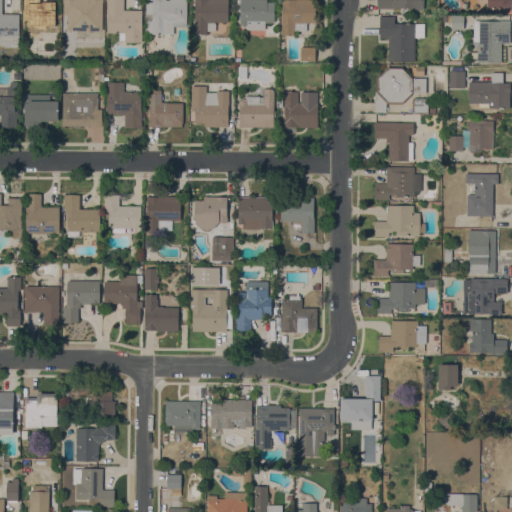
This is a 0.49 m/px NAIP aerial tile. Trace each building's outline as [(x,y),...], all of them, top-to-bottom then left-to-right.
[(0,44),(0,0),(2,0),(2,14),(19,14),(19,45),(18,45),(0,44)] [(42,0),(42,13),(58,13),(58,35),(30,35),(30,33),(24,33),(24,0),(42,0)] [(67,30),(67,14),(63,14),(63,0),(103,0),(103,3),(102,31),(67,30)] [(142,43),(125,42),(125,40),(119,40),(119,33),(106,33),(106,0),(123,0),(123,10),(142,10),(142,43)] [(146,33),(146,20),(152,20),(152,13),(145,13),(146,1),(152,1),(152,0),(186,0),(186,1),(187,1),(187,22),(173,22),(173,34),(152,34),(152,33),(146,33)] [(228,0),(228,22),(215,22),(215,31),(206,31),(206,34),(194,34),(194,0),(228,0)] [(267,0),(267,2),(275,2),(274,23),(265,22),(265,29),(246,29),(246,25),(240,25),(240,0),(267,0)] [(315,0),(315,23),(306,23),(306,31),(294,31),(294,35),(281,35),(281,0),(315,0)] [(416,9),(416,8),(394,8),(394,9),(377,9),(377,0),(423,0),(423,9),(416,9)] [(511,0),(511,10),(487,10),(487,0),(511,0)] [(388,62),(388,38),(379,38),(379,16),(394,16),(394,24),(424,24),(424,38),(415,38),(415,62),(388,62)] [(451,28),(451,16),(463,16),(463,29),(451,28)] [(500,21),(500,20),(510,21),(510,43),(501,43),(501,62),(477,62),(477,42),(473,42),(474,21),(500,21)] [(300,61),(300,47),(315,47),(315,61),(300,61)] [(416,76),(415,66),(424,66),(424,76),(416,76)] [(238,80),(238,67),(247,67),(247,80),(238,80)] [(426,78),(425,93),(412,93),(402,104),(387,104),(386,103),(386,105),(386,112),(375,112),(375,92),(376,92),(376,78),(387,67),(402,67),(413,78),(426,78)] [(449,71),(465,71),(464,88),(449,88),(449,71)] [(491,82),(491,72),(503,73),(502,83),(510,83),(509,108),(488,108),(489,103),(468,103),(468,82),(491,82)] [(10,81),(18,81),(18,103),(15,103),(15,111),(16,111),(16,127),(1,127),(1,115),(0,115),(0,88),(7,88),(7,87),(10,85),(10,81)] [(106,114),(106,82),(124,82),(124,92),(141,92),(141,126),(124,126),(124,114),(106,114)] [(191,86),(206,86),(206,93),(216,93),(216,91),(228,91),(228,111),(228,127),(203,127),(203,123),(194,123),(194,111),(191,111),(191,86)] [(239,127),(239,101),(245,101),(245,96),(260,96),(260,97),(263,97),(263,89),(274,89),(274,111),(275,111),(275,117),(274,117),(274,127),(239,127)] [(148,127),(148,90),(161,90),(161,93),(162,93),(162,102),(167,102),(167,103),(183,103),(183,124),(181,124),(181,127),(148,127)] [(283,127),(284,91),(297,92),(297,103),(300,103),(300,92),(317,92),(317,104),(317,127),(283,127)] [(62,126),(62,93),(98,93),(98,109),(101,109),(101,121),(102,121),(102,126),(62,126)] [(50,94),(50,101),(58,101),(58,121),(41,121),(41,126),(24,126),(24,103),(27,103),(27,94),(50,94)] [(428,98),(428,109),(428,111),(428,113),(414,113),(414,98),(428,98)] [(467,120),(493,121),(492,149),(480,149),(480,152),(470,152),(470,151),(469,151),(469,147),(463,147),(463,151),(448,150),(449,135),(462,136),(462,130),(467,130),(467,120)] [(413,123),(413,135),(409,135),(408,142),(413,142),(413,160),(408,160),(408,161),(388,161),(389,142),(386,142),(386,138),(374,138),(374,122),(413,123)] [(421,174),(421,191),(414,191),(414,197),(395,197),(395,194),(389,194),(389,199),(374,199),(374,183),(386,183),(386,167),(414,167),(414,174),(420,174),(421,174)] [(492,216),(466,216),(467,194),(474,195),(474,183),(465,183),(465,173),(498,174),(498,184),(493,184),(492,216)] [(6,198),(21,198),(21,230),(7,230),(7,236),(0,236),(0,193),(1,193),(1,205),(8,205),(8,199),(6,199),(6,198)] [(59,207),(59,233),(26,233),(26,208),(25,208),(25,194),(41,194),(41,207),(59,207)] [(141,206),(140,228),(125,228),(125,233),(112,233),(112,228),(108,228),(108,211),(104,211),(104,194),(119,195),(119,206),(141,206)] [(99,209),(99,231),(82,231),(82,237),(67,237),(67,213),(65,213),(65,208),(64,208),(64,195),(80,195),(79,209),(99,209)] [(147,196),(160,197),(160,196),(180,196),(180,220),(172,220),(172,230),(158,230),(158,232),(146,232),(147,196)] [(194,200),(203,200),(203,196),(227,197),(227,199),(226,217),(227,217),(227,223),(218,222),(212,229),(200,229),(193,222),(194,200)] [(272,197),(272,228),(260,228),(260,229),(242,229),(242,224),(237,224),(238,197),(272,197)] [(314,233),(301,233),(301,230),(293,230),(293,221),(280,221),(280,197),(313,197),(313,213),(314,213),(314,233)] [(413,205),(413,212),(419,212),(419,224),(425,224),(424,232),(419,232),(419,240),(413,240),(413,235),(395,235),(395,232),(388,232),(388,237),(374,237),(374,221),(386,221),(386,205),(413,205)] [(495,273),(469,273),(469,253),(468,253),(468,230),(495,230),(495,273)] [(218,238),(232,238),(232,251),(218,251),(218,238)] [(412,255),(420,255),(420,266),(412,266),(412,270),(403,270),(403,272),(395,272),(395,270),(388,270),(388,275),(373,275),(373,260),(386,260),(386,244),(413,244),(412,255)] [(444,247),(452,247),(451,262),(444,262),(444,247)] [(157,276),(158,276),(158,283),(157,283),(157,289),(144,289),(144,268),(157,268),(157,276)] [(120,275),(136,275),(136,276),(142,276),(142,282),(136,282),(136,301),(142,301),(142,307),(140,307),(140,323),(125,323),(125,308),(122,308),(122,305),(120,305),(120,303),(104,303),(104,281),(120,281),(120,275)] [(0,288),(7,288),(7,276),(21,276),(21,291),(18,291),(18,308),(19,308),(19,310),(20,310),(20,326),(6,326),(6,314),(0,314),(0,288)] [(507,279),(507,293),(494,293),(494,313),(463,313),(463,279),(472,279),(472,278),(507,279)] [(99,281),(99,303),(82,303),(82,304),(80,304),(80,308),(78,308),(78,322),(63,322),(63,306),(66,306),(66,298),(67,298),(67,280),(99,281)] [(438,280),(438,286),(431,288),(424,287),(424,280),(438,280)] [(268,282),(267,297),(271,297),(271,315),(262,315),(262,319),(250,319),(250,331),(236,331),(236,317),(237,317),(237,292),(245,292),(245,281),(268,282)] [(415,288),(425,288),(424,304),(415,304),(415,308),(409,308),(409,310),(398,310),(398,308),(394,308),(394,309),(391,309),(391,313),(377,313),(377,298),(389,298),(389,282),(415,282),(415,288)] [(59,326),(43,326),(43,312),(24,312),(24,307),(25,286),(59,286),(59,305),(59,308),(59,312),(59,315),(59,322),(59,326)] [(192,331),(192,311),(190,311),(190,290),(227,290),(227,310),(232,310),(232,328),(227,328),(227,331),(192,331)] [(178,307),(178,331),(145,331),(145,295),(157,295),(156,299),(157,299),(157,306),(163,306),(163,307),(178,307)] [(317,308),(317,329),(316,329),(316,332),(281,332),(281,305),(281,302),(282,302),(282,298),(289,298),(289,296),(300,296),(300,298),(302,298),(302,308),(317,308)] [(451,302),(451,313),(442,313),(442,302),(451,302)] [(490,334),(493,334),(493,340),(507,340),(507,354),(488,354),(488,353),(473,353),(473,354),(469,354),(469,342),(471,342),(471,331),(469,331),(469,319),(490,319),(490,334)] [(417,320),(417,325),(426,325),(426,343),(417,343),(417,346),(408,346),(408,349),(400,349),(400,347),(393,347),(393,352),(378,352),(379,336),(390,336),(390,328),(391,328),(391,320),(417,320)] [(438,390),(438,364),(458,364),(458,386),(450,386),(450,390),(438,390)] [(351,429),(351,421),(340,421),(340,398),(365,398),(365,376),(380,376),(380,401),(372,400),(372,421),(371,421),(371,430),(351,429)] [(112,401),(116,401),(116,403),(115,403),(115,420),(91,419),(91,396),(78,396),(78,387),(112,387),(112,401)] [(0,392),(13,392),(13,429),(12,429),(12,434),(0,434),(0,392)] [(25,428),(25,412),(26,412),(26,403),(25,403),(25,397),(37,397),(37,393),(58,394),(58,400),(57,400),(57,426),(42,426),(41,428),(25,428)] [(251,400),(251,427),(244,427),(244,428),(238,428),(238,425),(233,425),(233,429),(210,429),(211,403),(220,404),(220,400),(251,400)] [(200,401),(200,429),(194,429),(194,433),(174,433),(174,426),(165,426),(165,401),(200,401)] [(256,406),(267,406),(267,405),(280,405),(280,408),(290,408),(290,409),(295,409),(295,428),(289,428),(289,431),(283,431),(283,444),(273,444),(273,439),(271,439),(270,450),(255,450),(256,406)] [(334,409),(333,425),(335,425),(335,430),(334,430),(333,436),(332,436),(332,437),(329,437),(329,436),(326,436),(326,432),(324,432),(324,457),(298,456),(299,408),(334,409)] [(440,428),(440,412),(452,412),(452,428),(440,428)] [(76,428),(100,428),(100,423),(115,423),(115,440),(103,440),(103,442),(99,442),(99,444),(98,444),(98,461),(76,461),(76,428)] [(348,436),(348,445),(339,445),(339,436),(348,436)] [(285,451),(295,451),(295,468),(285,468),(285,451)] [(9,459),(9,468),(0,468),(0,458),(3,459),(9,459)] [(102,468),(102,490),(114,490),(114,506),(99,506),(99,499),(76,499),(76,484),(73,484),(73,469),(81,470),(81,468),(102,468)] [(233,475),(233,470),(249,470),(249,482),(244,483),(244,475),(233,475)] [(180,474),(180,488),(166,488),(166,474),(180,474)] [(17,500),(6,500),(6,482),(11,482),(11,478),(18,478),(17,500)] [(30,511),(30,501),(29,501),(29,490),(32,490),(32,485),(49,485),(48,511),(30,511)] [(267,505),(282,505),(282,511),(254,511),(254,486),(267,486),(267,505)] [(477,511),(462,511),(462,505),(448,505),(448,493),(463,493),(463,494),(477,494),(477,511)] [(493,508),(493,496),(507,496),(507,508),(493,508)] [(0,511),(9,511),(10,511),(3,511),(3,499),(0,498),(0,511)] [(236,498),(236,500),(247,500),(247,511),(207,511),(207,500),(216,500),(216,498),(236,498)] [(339,511),(340,499),(349,500),(349,498),(366,498),(366,503),(371,503),(371,511),(339,511)] [(297,511),(297,509),(303,509),(303,503),(316,503),(316,511),(317,511),(297,511)]
